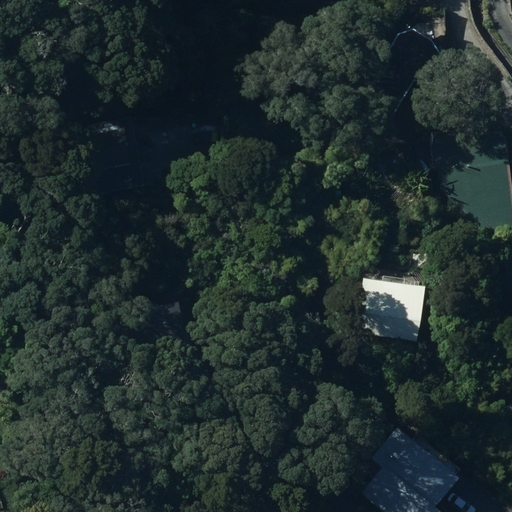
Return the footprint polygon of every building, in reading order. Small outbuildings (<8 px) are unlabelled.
[(387,35),(352,99),(386,118),(403,85),(435,102),(445,75),(420,39),(403,30),(387,35)] [(135,185),(121,117),(66,128),(68,139),(65,140),(77,197),(135,185)] [(460,129),(425,133),(430,171),(435,170),(444,237),(509,228),(496,134),(462,139),(460,129)] [(353,279),(346,333),(407,341),(414,287),(353,279)] [(164,303),(101,318),(114,370),(176,355),(164,303)] [(511,407),(503,413),(511,426),(511,407)] [(364,458),(367,461),(359,471),(369,479),(357,495),(378,511),(428,511),(425,510),(450,478),(448,477),(455,469),(412,435),(406,442),(389,428),(364,458)]
